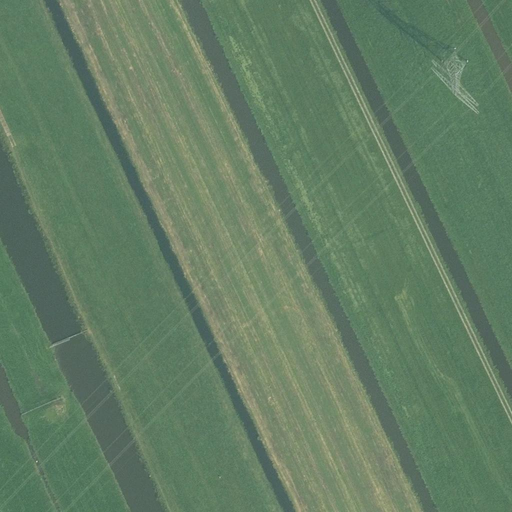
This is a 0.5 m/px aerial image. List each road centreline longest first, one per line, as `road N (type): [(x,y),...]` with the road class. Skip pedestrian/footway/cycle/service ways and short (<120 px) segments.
road 1 (track): [(511,420),(310,0)]
road 2 (track): [(0,114),(88,329)]
